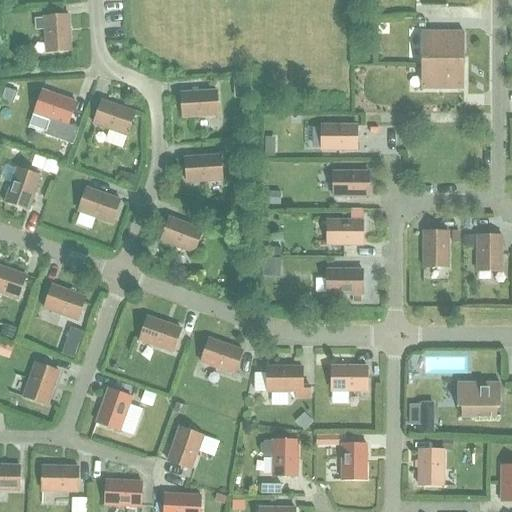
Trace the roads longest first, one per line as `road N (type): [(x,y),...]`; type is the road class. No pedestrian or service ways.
road 1 (residential): [(397,334),(400,196),(492,193),(494,0)]
road 2 (residential): [(95,0),(99,67),(143,89),(156,113),(154,183),(122,274)]
road 3 (residential): [(397,334),(280,332),(122,274)]
road 4 (residential): [(392,511),(397,334)]
road 5 (residential): [(122,274),(62,438)]
road 6 (residential): [(122,274),(0,230)]
